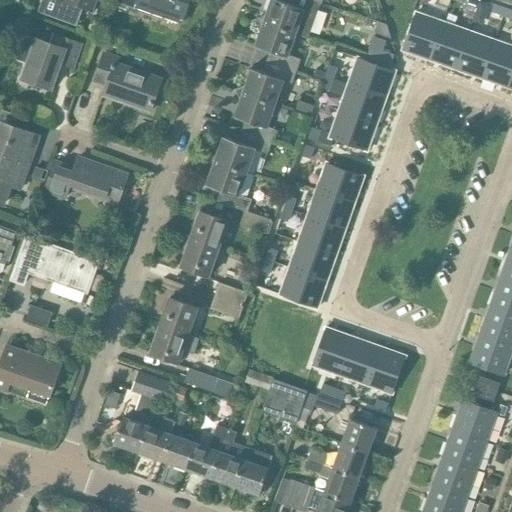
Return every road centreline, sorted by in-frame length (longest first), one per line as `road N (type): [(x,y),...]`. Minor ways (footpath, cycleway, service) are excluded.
road 1 (residential): [(511,114),(418,80),(336,307)]
road 2 (residential): [(440,345),(511,149)]
road 3 (unclassified): [(101,359),(167,170)]
road 4 (unclassified): [(167,170),(227,0)]
road 5 (residential): [(381,511),(440,345)]
road 6 (unclassified): [(61,473),(101,359)]
